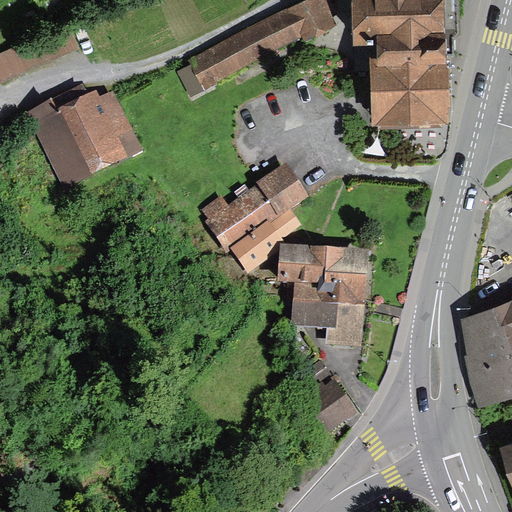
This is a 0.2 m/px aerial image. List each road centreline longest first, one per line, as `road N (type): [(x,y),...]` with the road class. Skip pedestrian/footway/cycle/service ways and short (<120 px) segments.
road 1 (secondary): [(479,116),(435,320),(443,436)]
road 2 (unknown): [(282,0),(160,62),(66,80),(0,105)]
road 3 (residential): [(443,436),(384,462),(323,511)]
